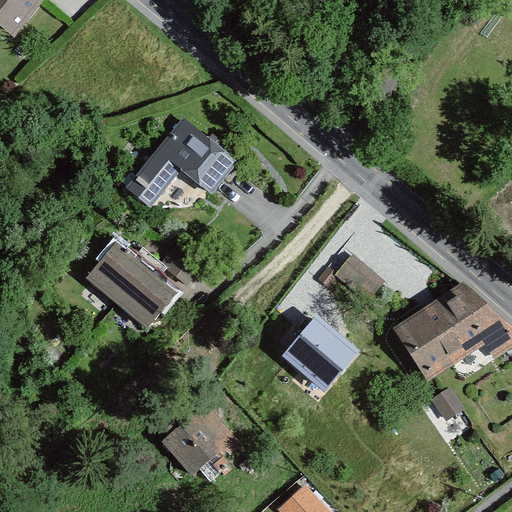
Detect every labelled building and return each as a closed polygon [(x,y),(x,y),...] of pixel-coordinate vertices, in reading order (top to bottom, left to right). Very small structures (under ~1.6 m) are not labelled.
[(48,0),(0,0),(0,26),(16,40),(48,0)] [(185,123),(132,190),(155,209),(183,173),(214,197),(239,166),(185,123)] [(177,298),(118,243),(84,281),(143,335),(177,298)] [(175,246),(161,262),(189,284),(200,266),(175,246)] [(358,255),(338,274),(370,299),(389,281),(358,255)] [(511,335),(468,287),(392,330),(432,382),(487,340),(499,356),(511,346),(511,335)] [(355,354),(318,322),(289,355),(327,387),(355,354)] [(451,386),(433,399),(451,420),(466,409),(451,386)] [(209,407),(166,445),(195,478),(238,441),(209,407)] [(304,482),(276,507),(280,511),(326,511),(329,510),(304,482)]
